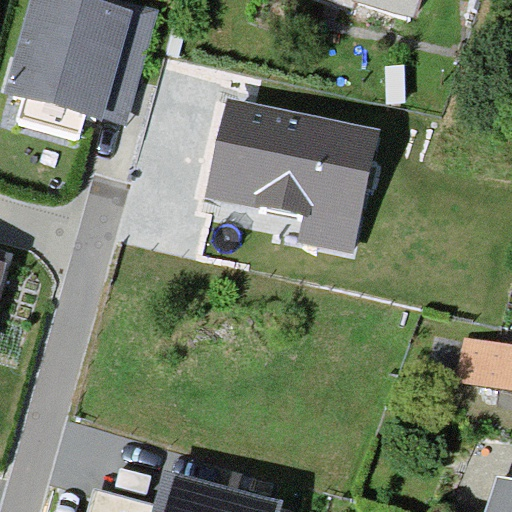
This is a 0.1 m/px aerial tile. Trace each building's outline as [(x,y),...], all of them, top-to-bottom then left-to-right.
[(109,0),(107,6),(86,0),(34,0),(9,90),(23,95),(16,121),(84,141),(91,117),(128,128),(163,6),(140,0),(109,0)] [(423,0),(330,0),(355,8),(357,1),(417,21),(423,0)] [(376,132),(230,103),(212,193),(309,212),(303,239),(352,249),(376,132)] [(511,345),(468,337),(460,378),(511,387),(511,345)] [(511,511),(511,480),(497,479),(488,511),(511,511)] [(279,511),(280,510),(165,480),(157,511),(94,494),(88,511),(279,511)]
